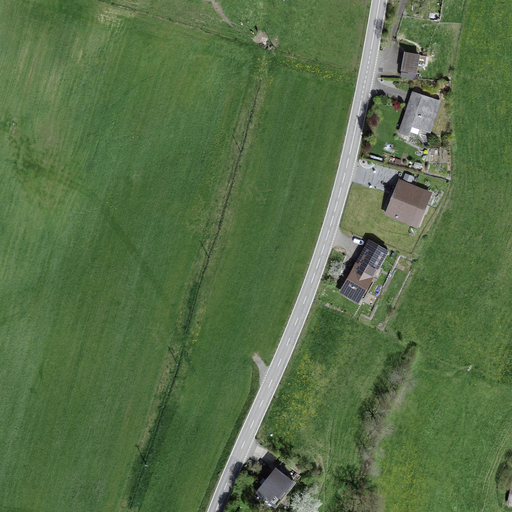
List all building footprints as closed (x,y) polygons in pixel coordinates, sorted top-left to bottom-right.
[(401,70),(416,73),(419,55),(405,53),(401,70)] [(408,125),(427,132),(438,101),(412,92),(399,129),(406,132),(408,125)] [(385,214),(414,225),(420,211),(414,209),(418,197),(422,199),(425,191),(399,180),(385,214)] [(341,291),(357,300),(386,250),(369,241),(341,291)] [(276,467),(256,492),(281,511),(282,511),(289,507),(289,497),(286,493),(294,482),(276,467)]
